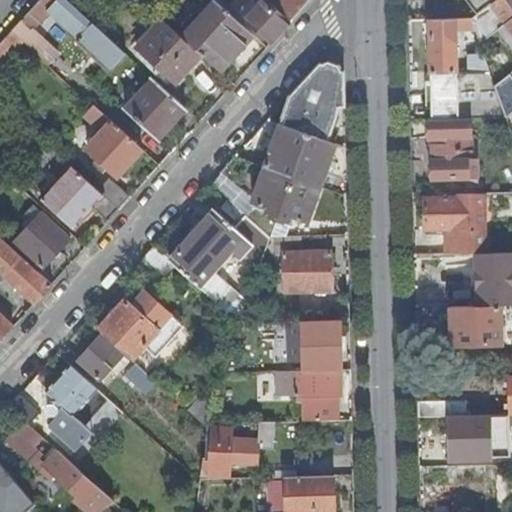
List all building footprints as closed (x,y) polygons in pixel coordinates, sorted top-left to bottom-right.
[(66,0),(42,0),(75,29),(86,17),(66,0)] [(201,53),(221,71),(254,34),(216,0),(182,36),(201,53)] [(244,19),(270,43),(281,31),(291,21),(267,0),(256,0),(259,2),(244,19)] [(267,0),(291,21),(309,0),(267,0)] [(511,0),(495,0),(494,1),(472,19),(480,42),(504,22),(511,32),(511,0)] [(176,81),(201,53),(182,36),(162,18),(137,46),(176,81)] [(430,19),(428,19),(431,119),(470,118),(506,117),(495,84),(484,54),(468,54),(469,73),(458,73),(456,19),(455,19),(430,19)] [(126,53),(91,22),(77,38),(111,69),(126,53)] [(0,66),(23,40),(11,31),(0,43),(0,66)] [(340,119),(346,120),(345,111),(345,105),(337,101),(341,91),(345,93),(344,75),(320,62),(302,82),(291,94),(280,124),(309,133),(331,142),(340,119)] [(495,84),(506,117),(511,112),(511,75),(509,72),(495,84)] [(156,138),(185,106),(153,77),(125,109),(156,138)] [(113,123),(100,111),(90,122),(102,132),(86,149),(116,176),(141,148),(113,123)] [(431,119),(428,119),(429,138),(431,138),(432,162),(466,161),(472,161),(470,118),(431,119)] [(293,177),(309,133),(280,124),(264,167),(293,177)] [(336,144),(331,142),(309,133),(293,177),(320,186),(336,144)] [(466,161),(432,162),(432,178),(467,177),(466,161)] [(92,206),(108,221),(119,209),(96,189),(78,172),(71,166),(40,199),(72,228),(92,206)] [(271,236),(278,218),(288,189),(293,177),(264,167),(261,177),(252,202),(267,207),(265,212),(254,208),(247,215),(271,236)] [(246,214),(247,215),(254,208),(265,212),(267,207),(252,202),(220,173),(211,182),(229,199),(246,214)] [(96,189),(119,209),(130,197),(109,176),(96,189)] [(307,221),(320,186),(293,177),(288,189),(278,218),(289,222),(292,215),(307,221)] [(484,194),(457,194),(457,197),(424,197),(425,230),(450,230),(450,254),(474,254),(485,254),(484,194)] [(246,214),(229,199),(221,207),(238,223),(246,214)] [(214,208),(169,259),(172,262),(215,301),(229,286),(213,271),(233,249),(241,256),(244,253),(253,243),(235,226),(214,208)] [(42,213),(14,242),(43,268),(69,238),(42,213)] [(268,243),(271,236),(247,215),(246,214),(238,223),(235,226),(253,243),(244,253),(260,266),(264,253),(268,243)] [(0,236),(0,271),(35,302),(52,284),(3,239),(0,236)] [(301,253),(301,236),(271,236),(268,243),(264,253),(283,253),(301,253)] [(169,259),(154,245),(144,257),(162,274),(172,262),(169,259)] [(332,291),(331,252),(301,253),(283,253),(284,293),(332,291)] [(511,253),(485,254),(474,254),(475,306),(500,306),(511,305),(511,253)] [(229,286),(215,301),(238,323),(246,301),(229,286)] [(144,291),(138,297),(177,333),(183,326),(144,291)] [(177,333),(138,297),(130,305),(125,300),(98,329),(131,359),(143,346),(155,356),(177,333)] [(475,306),(451,307),(452,345),(501,344),(500,306),(475,306)] [(0,340),(1,340),(13,327),(0,315),(0,340)] [(341,360),(339,320),(319,320),(302,321),(305,361),(341,360)] [(280,347),(295,348),(296,333),(281,332),(280,347)] [(110,368),(117,374),(128,362),(100,336),(78,360),(99,379),(110,368)] [(147,395),(158,383),(136,363),(125,374),(147,395)] [(97,388),(70,364),(45,391),(47,393),(47,414),(56,414),(47,424),(74,449),(84,439),(83,424),(73,414),(97,388)] [(341,395),(341,369),(278,371),(279,397),(299,396),(299,402),(304,402),(305,419),(338,419),(338,395),(341,395)] [(38,414),(18,395),(8,406),(24,421),(28,425),(38,414)] [(207,427),(208,423),(211,401),(200,398),(188,410),(207,427)] [(466,402),(418,402),(418,417),(449,417),(466,416),(466,402)] [(489,416),(466,416),(449,417),(450,460),(489,460),(489,416)] [(43,438),(28,425),(24,421),(7,439),(49,478),(55,472),(77,494),(74,498),(88,511),(93,511),(112,501),(53,446),(42,457),(41,458),(32,450),(43,438)] [(274,448),(273,421),(257,422),(258,448),(274,448)] [(213,426),(212,436),(210,456),(209,474),(229,475),(230,461),(227,461),(228,443),(230,443),(231,427),(213,426)] [(212,436),(206,435),(203,456),(210,456),(212,436)] [(23,511),(33,502),(0,463),(0,511),(23,511)] [(486,511),(486,467),(448,467),(448,511),(486,511)] [(335,511),(334,475),(319,476),(287,476),(287,511),(335,511)]
